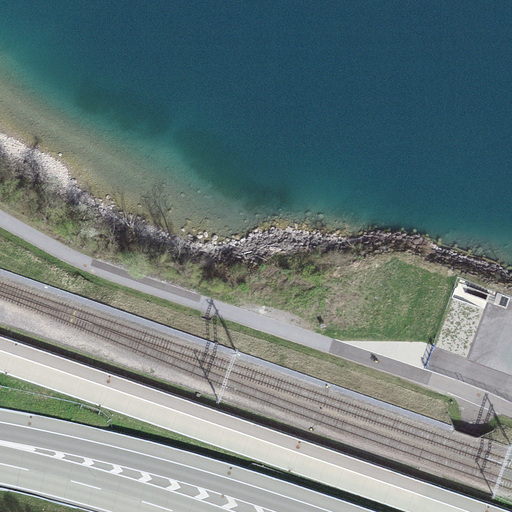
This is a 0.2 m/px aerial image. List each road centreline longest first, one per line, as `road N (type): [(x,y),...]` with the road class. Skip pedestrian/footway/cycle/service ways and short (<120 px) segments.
road 1 (motorway): [(443,511),(0,360)]
road 2 (motorway): [(297,511),(130,464),(0,442)]
road 3 (motorway): [(178,511),(0,463)]
